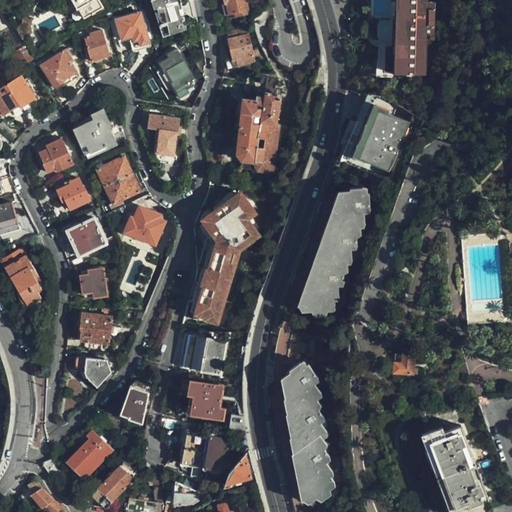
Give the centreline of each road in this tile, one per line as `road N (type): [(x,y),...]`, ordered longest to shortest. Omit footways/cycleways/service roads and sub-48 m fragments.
road 1 (residential): [(56,438),(50,402),(60,272),(19,181),(27,138),(107,79),(123,82),(148,177),(164,197),(191,207)]
road 2 (secondary): [(321,0),(335,68),(330,125),(269,305),(258,362),(259,427),(278,511)]
road 3 (residential): [(56,438),(131,362),(191,207)]
road 4 (residential): [(191,207),(198,183),(194,133),(211,82),(204,0)]
road 5 (residential): [(18,457),(22,380),(0,325)]
road 6 (residential): [(277,0),(282,46),(299,58),(309,49),(309,30),(297,0)]
